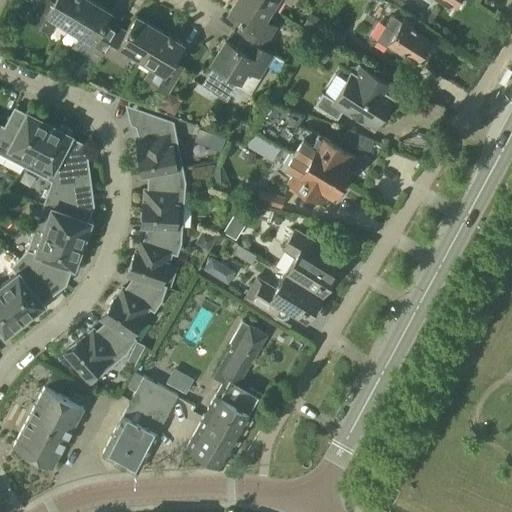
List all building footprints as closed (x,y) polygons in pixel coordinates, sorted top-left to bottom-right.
[(52,0),(51,3),(44,0),(38,0),(28,18),(51,32),(58,21),(68,28),(84,0),(52,0)] [(118,24),(106,17),(110,11),(92,0),(84,0),(68,28),(79,34),(72,46),(89,56),(96,60),(101,52),(118,24)] [(233,0),(226,11),(247,24),(240,34),(245,37),(262,47),(276,25),(265,18),(272,7),(259,0),(233,0)] [(292,0),(259,0),(272,7),(272,6),(279,10),(284,1),(290,5),(292,0)] [(311,13),(304,24),(316,31),(323,20),(311,13)] [(129,52),(141,59),(159,28),(136,14),(127,29),(118,24),(101,52),(122,65),(129,52)] [(384,26),(376,38),(388,45),(389,43),(416,60),(418,56),(420,56),(423,51),(423,49),(430,38),(412,27),(414,23),(404,17),(401,20),(394,16),(392,15),(386,24),(385,24),(384,26)] [(337,43),(345,31),(332,22),(324,35),(337,43)] [(168,92),(169,91),(184,65),(173,59),(183,42),(159,28),(141,59),(151,65),(143,78),(166,91),(168,92)] [(262,47),(245,37),(239,47),(224,38),(210,61),(213,64),(202,83),(213,90),(212,90),(226,99),(229,95),(228,94),(234,84),(250,93),(260,76),(273,54),(263,48),(262,47)] [(333,48),(324,43),(316,56),(325,62),(333,48)] [(89,56),(83,65),(90,69),(96,60),(89,56)] [(324,91),(316,104),(337,117),(344,106),(373,125),(382,111),(387,111),(390,105),(389,100),(391,97),(384,93),(390,83),(361,64),(353,76),(350,73),(334,98),(324,91)] [(182,98),(169,91),(168,92),(166,91),(158,104),(173,113),(182,98)] [(283,148),(304,115),(305,113),(270,99),(269,99),(251,128),(283,148)] [(49,122),(39,117),(40,113),(28,107),(23,117),(13,112),(0,136),(0,151),(26,165),(49,122)] [(182,166),(172,120),(137,108),(132,122),(141,125),(139,130),(141,137),(136,138),(139,150),(137,151),(142,174),(151,172),(182,166)] [(0,136),(13,112),(12,112),(2,131),(0,130),(0,136)] [(84,180),(79,147),(67,140),(72,130),(60,124),(58,127),(49,122),(26,165),(52,179),(49,189),(66,195),(73,176),(84,180)] [(184,133),(197,137),(200,128),(187,123),(184,133)] [(348,168),(350,165),(348,164),(354,155),(318,132),(310,143),(301,137),(294,149),(341,179),(343,176),(345,177),(349,170),(348,168)] [(213,133),(208,145),(222,150),(227,137),(213,133)] [(294,149),(285,164),(294,170),(288,180),(324,202),(330,193),(331,194),(334,190),(337,190),(340,184),(339,182),(341,179),(294,149)] [(198,175),(217,174),(217,164),(198,165),(198,175)] [(181,227),(184,180),(182,166),(151,172),(154,185),(153,189),(145,188),(144,201),(143,201),(141,225),(150,225),(181,227)] [(82,243),(85,233),(89,234),(93,221),(83,217),(87,203),(84,180),(73,176),(66,195),(49,189),(35,227),(82,243)] [(257,193),(255,199),(268,203),(281,207),(282,202),(284,196),(272,192),(259,187),(257,193)] [(165,286),(165,285),(160,283),(167,261),(171,250),(176,252),(180,242),(181,227),(150,225),(150,238),(148,241),(140,239),(136,251),(135,250),(127,273),(136,276),(165,286)] [(57,284),(60,279),(66,264),(77,268),(81,255),(78,253),(82,243),(35,227),(27,249),(20,257),(57,284)] [(202,228),(195,242),(208,249),(215,236),(202,228)] [(321,293),(337,267),(312,252),(318,242),(295,228),(283,248),(295,255),(285,271),(321,293)] [(211,256),(203,268),(227,283),(235,271),(211,256)] [(0,287),(24,318),(32,311),(35,314),(46,306),(43,303),(57,284),(20,257),(12,265),(17,271),(0,284),(0,287)] [(285,271),(275,287),(257,276),(245,296),(274,314),(280,304),(305,319),(313,306),(315,307),(318,307),(323,300),(322,296),(320,295),(321,293),(285,271)] [(134,339),(135,337),(130,334),(149,306),(154,309),(160,300),(165,286),(136,276),(132,288),(130,291),(122,286),(115,297),(114,296),(101,316),(109,322),(134,339)] [(0,328),(6,336),(17,328),(15,325),(24,318),(0,287),(0,328)] [(212,375),(223,381),(186,445),(221,466),(262,394),(240,381),(266,332),(249,322),(248,323),(241,319),(230,340),(231,341),(212,375)] [(134,339),(109,322),(102,332),(99,334),(93,328),(83,336),(82,335),(64,351),(91,381),(126,350),(134,339)] [(174,365),(168,382),(190,391),(197,374),(174,365)] [(132,370),(124,384),(136,390),(143,376),(132,370)] [(156,431),(176,394),(143,376),(136,390),(102,453),(136,471),(157,432),(156,431)] [(36,457),(57,418),(50,414),(61,393),(45,384),(13,445),(36,457)] [(52,465),(77,417),(84,405),(61,393),(50,414),(57,418),(36,457),(52,465)]
